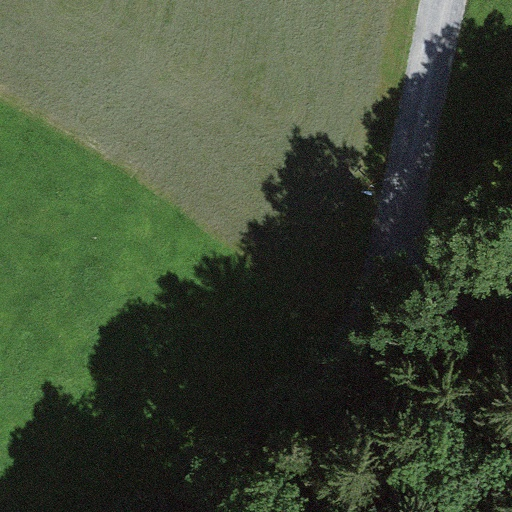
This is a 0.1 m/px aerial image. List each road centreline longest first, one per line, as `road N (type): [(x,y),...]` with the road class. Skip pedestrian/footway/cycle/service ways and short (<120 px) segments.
road 1 (track): [(416,256),(213,511)]
road 2 (residential): [(416,256),(437,0)]
